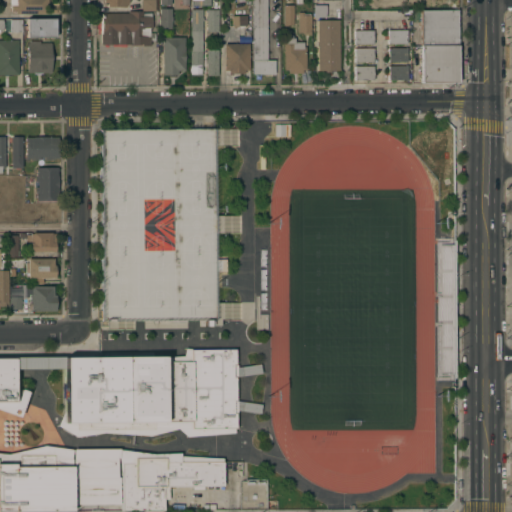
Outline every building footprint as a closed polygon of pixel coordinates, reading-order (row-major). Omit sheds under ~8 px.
[(47,0),(47,12),(15,12),(15,9),(10,9),(10,2),(8,2),(8,0),(47,0)] [(141,0),(153,0),(154,10),(141,10),(141,0)] [(252,73),(252,0),(265,0),(265,59),(273,59),(273,73),(252,73)] [(292,3),(292,23),(287,23),(287,25),(282,25),(283,3),(292,3)] [(324,5),(312,5),(311,17),(324,18),(324,5)] [(158,13),(159,13),(159,7),(170,7),(170,15),(171,15),(171,20),(170,20),(170,27),(160,27),(160,24),(158,24),(158,13)] [(201,8),(201,16),(202,16),(201,19),(200,19),(200,66),(201,66),(201,71),(200,71),(200,74),(189,74),(190,8),(201,8)] [(217,8),(217,30),(206,30),(206,19),(205,19),(205,16),(206,16),(206,8),(217,8)] [(419,10),(456,10),(456,45),(419,45),(419,10)] [(142,11),(150,11),(150,14),(151,14),(151,27),(149,27),(149,44),(141,44),(131,44),(131,42),(100,42),(100,32),(101,32),(101,16),(103,16),(104,12),(127,11),(142,11)] [(297,11),(303,11),(303,12),(309,12),(309,13),(310,13),(310,31),(305,31),(305,33),(303,33),(303,31),(297,31),(297,11)] [(316,44),(316,40),(316,15),(324,15),(324,18),(337,18),(338,69),(329,69),(329,71),(325,71),(325,69),(317,69),(316,44)] [(230,16),(245,16),(245,26),(231,27),(230,16)] [(21,18),(21,30),(4,30),(4,24),(4,18),(21,18)] [(54,18),(54,35),(26,36),(26,18),(54,18)] [(404,29),(404,43),(386,43),(386,37),(383,37),(383,33),(386,33),(386,29),(404,29)] [(371,30),(371,35),(372,35),(372,39),(371,39),(371,43),(352,43),(352,30),(371,30)] [(283,37),(286,36),(286,33),(291,33),(291,36),(293,36),(293,41),(302,40),(302,45),(304,45),(304,68),(300,68),(300,72),(288,72),(288,68),(283,68),(283,37)] [(161,36),(183,36),(183,69),(175,69),(175,73),(162,73),(161,36)] [(0,38),(16,38),(17,73),(0,73),(0,38)] [(50,71),(26,71),(26,41),(27,41),(27,39),(38,39),(38,41),(49,41),(50,71)] [(223,42),(247,42),(247,54),(250,54),(250,58),(248,58),(248,69),(243,69),(243,72),(228,72),(228,69),(223,69),(223,42)] [(456,45),(457,45),(457,55),(457,82),(419,82),(419,45),(456,45)] [(371,47),(371,53),(372,53),(372,57),(371,57),(371,61),(352,61),(352,48),(371,47)] [(405,47),(405,61),(386,61),(386,56),(385,56),(385,53),(386,53),(386,47),(405,47)] [(206,61),(204,61),(204,58),(205,58),(206,48),(217,48),(216,74),(205,73),(206,61)] [(371,65),(371,71),(372,71),(372,75),(371,75),(371,79),(352,79),(352,66),(371,65)] [(405,65),(405,79),(386,79),(386,75),(385,75),(385,71),(386,71),(386,65),(405,65)] [(273,135),(282,135),(282,125),(273,125),(273,135)] [(98,130),(100,320),(134,319),(134,307),(148,307),(148,321),(213,320),(212,146),(238,146),(238,128),(98,130)] [(21,135),(22,166),(10,166),(10,135),(21,135)] [(57,135),(58,156),(53,157),(53,158),(44,158),(44,155),(39,156),(39,158),(30,158),(30,157),(25,157),(25,136),(57,135)] [(57,174),(58,174),(58,198),(36,199),(36,190),(34,190),(34,185),(37,185),(37,179),(35,179),(34,175),(36,175),(36,166),(57,165),(57,174)] [(239,215),(212,216),(212,233),(239,233),(239,215)] [(51,233),(53,233),(54,240),(51,240),(51,241),(54,241),(55,250),(30,250),(30,239),(26,239),(26,233),(30,233),(30,232),(32,232),(32,231),(51,231),(51,232),(51,233)] [(17,255),(8,255),(8,235),(17,235),(17,255)] [(53,257),(53,264),(55,264),(55,276),(28,276),(27,270),(25,270),(24,261),(27,261),(27,257),(53,257)] [(436,281),(446,282),(446,277),(452,278),(452,269),(437,268),(436,281)] [(53,284),(53,293),(55,293),(55,309),(30,309),(30,300),(29,300),(29,293),(27,293),(27,287),(31,287),(31,284),(53,284)] [(20,295),(20,299),(21,299),(21,301),(20,301),(20,304),(21,304),(21,305),(20,305),(20,308),(9,307),(9,294),(20,295)] [(238,303),(219,303),(219,319),(238,319),(238,303)] [(163,356),(163,362),(189,362),(189,349),(233,349),(233,363),(235,363),(235,377),(234,377),(234,428),(190,428),(190,421),(152,422),(152,428),(75,429),(74,422),(65,422),(64,368),(14,369),(14,400),(16,400),(20,388),(28,391),(18,416),(0,410),(0,358),(15,358),(15,357),(63,356),(63,357),(64,357),(163,356)] [(0,510),(0,452),(6,453),(6,454),(43,445),(72,449),(118,448),(118,449),(152,454),(179,453),(179,456),(221,458),(221,484),(167,485),(167,498),(162,498),(162,509),(120,510),(120,503),(71,504),(71,510),(0,510)]
